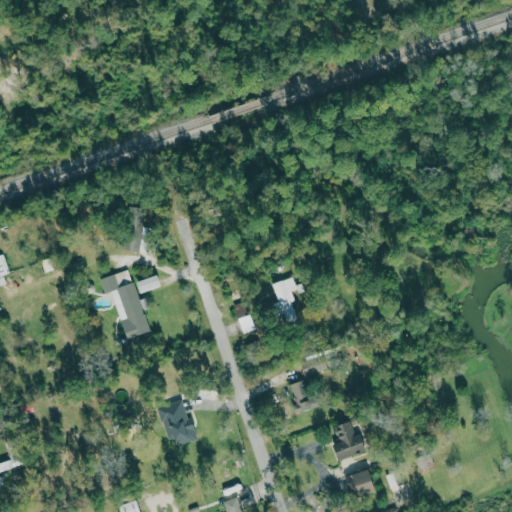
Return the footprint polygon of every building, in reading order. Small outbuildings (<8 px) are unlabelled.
[(124,250),(139,251),(140,236),(124,236),(124,250)] [(0,280),(10,277),(2,254),(0,254),(0,280)] [(125,339),(149,332),(131,269),(99,278),(104,293),(112,291),(125,339)] [(272,283),(278,301),(276,302),(281,320),(299,315),(288,278),(272,283)] [(241,332),(254,329),(247,301),(234,304),(241,332)] [(327,367),(319,351),(298,361),(306,377),(327,367)] [(299,413),(313,408),(304,380),(290,384),(299,413)] [(158,405),(165,439),(174,437),(176,444),(197,440),(192,418),(186,419),(183,401),(158,405)] [(333,443),(338,460),(368,451),(362,433),(355,435),(351,421),(335,425),(340,442),(333,443)] [(345,476),(351,498),(376,491),(370,469),(345,476)] [(242,511),(237,496),(222,501),(225,511),(242,511)] [(140,511),(137,500),(119,505),(121,511),(140,511)]
